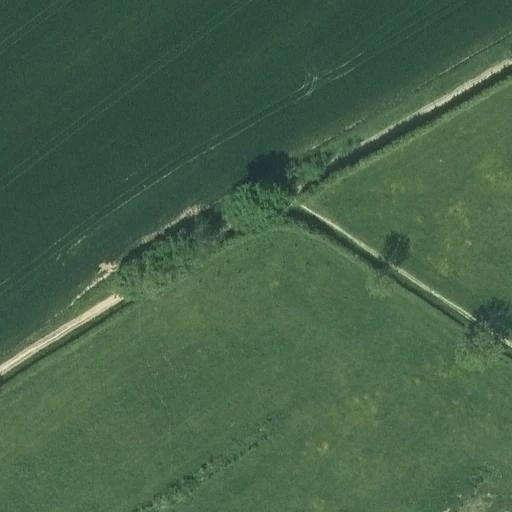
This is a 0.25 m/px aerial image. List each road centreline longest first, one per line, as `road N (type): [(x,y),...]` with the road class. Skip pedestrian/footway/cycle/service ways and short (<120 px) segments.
road 1 (track): [(276,199),(0,371)]
road 2 (track): [(276,199),(511,62)]
